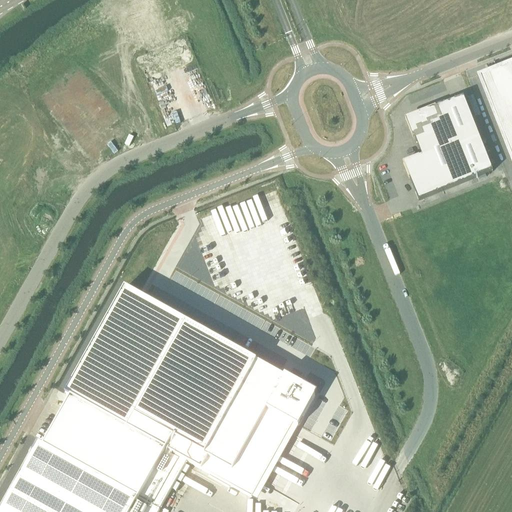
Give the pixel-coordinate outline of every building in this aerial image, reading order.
[(511,78),(489,87),(511,140),(511,139),(511,78)] [(463,98),(407,119),(421,157),(403,164),(417,201),(492,172),(463,98)] [(239,190),(219,229),(228,234),(249,196),(239,190)] [(214,216),(213,209),(203,210),(204,217),(214,216)] [(272,259),(275,252),(231,230),(227,237),(272,259)] [(38,445),(0,511),(159,511),(187,462),(250,496),(285,435),(292,438),(328,372),(293,353),(276,344),(273,349),(128,277),(65,394),(71,398),(63,412),(43,447),(38,445)]
